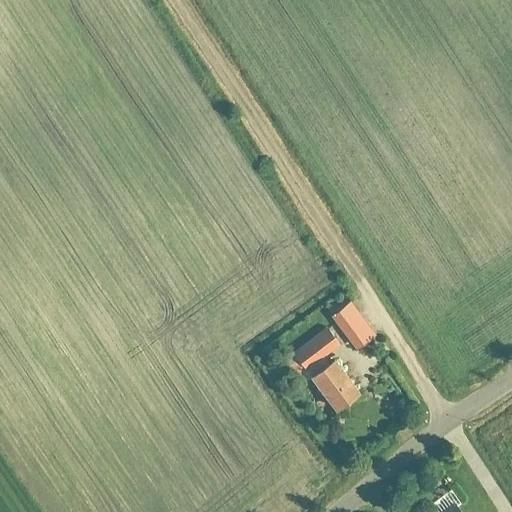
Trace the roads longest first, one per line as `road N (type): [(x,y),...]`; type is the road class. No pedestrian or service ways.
road 1 (track): [(446,418),(178,0)]
road 2 (unclassified): [(337,511),(446,418),(511,375)]
